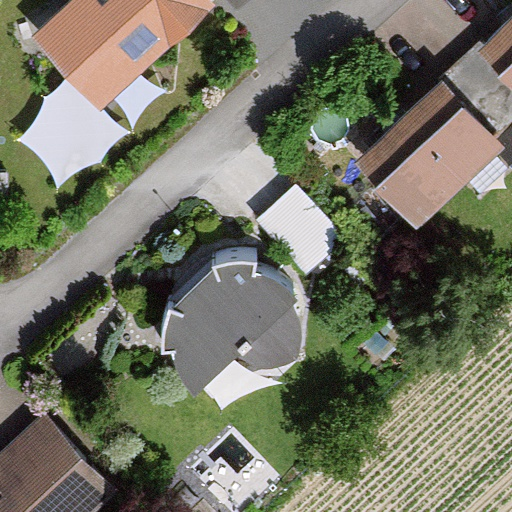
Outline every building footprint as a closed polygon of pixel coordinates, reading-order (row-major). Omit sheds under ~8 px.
[(199,0),(61,0),(27,31),(89,101),(200,1),(199,0)] [(511,0),(349,156),(413,223),(511,127),(511,0)] [(342,233),(295,185),(256,223),(303,271),(342,233)] [(155,304),(149,357),(219,413),(274,384),(298,364),(308,309),(255,254),(155,304)] [(0,511),(94,511),(112,496),(37,413),(0,446),(0,511)]
